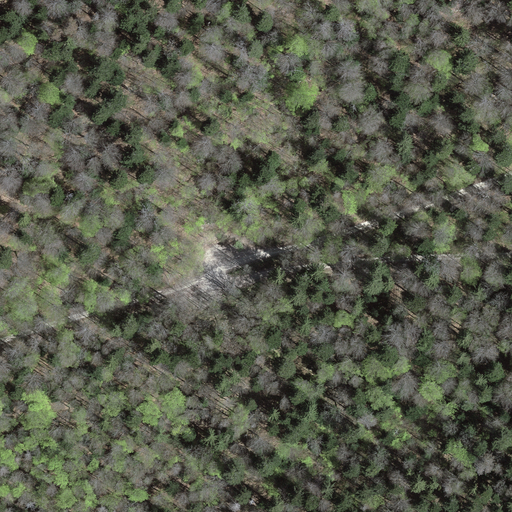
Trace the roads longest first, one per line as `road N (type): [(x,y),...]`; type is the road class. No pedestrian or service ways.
road 1 (track): [(511,177),(316,242),(223,256),(204,278),(111,318),(0,350)]
road 2 (track): [(511,255),(354,265),(230,293),(211,291),(204,278)]
